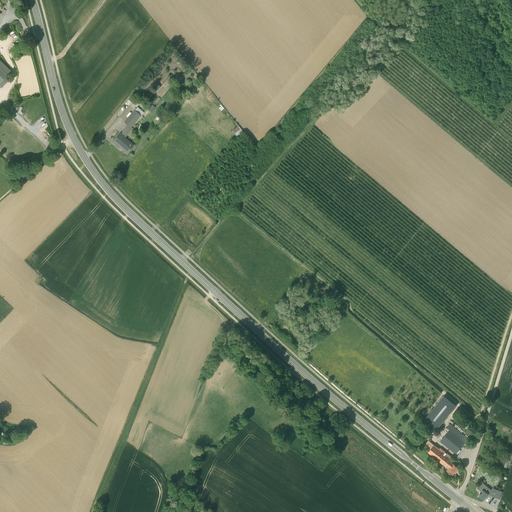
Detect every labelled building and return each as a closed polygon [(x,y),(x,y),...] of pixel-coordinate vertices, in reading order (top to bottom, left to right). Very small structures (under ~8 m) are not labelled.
[(0,82),(5,77),(11,71),(0,61),(0,82)] [(148,77),(136,91),(142,95),(154,82),(148,77)] [(154,94),(160,87),(156,84),(150,91),(154,94)] [(125,138),(132,129),(131,128),(141,116),(134,110),(124,122),(128,125),(121,134),(120,133),(113,141),(127,153),(134,145),(125,138)] [(237,137),(243,132),(238,126),(232,131),(237,137)] [(444,396),(425,419),(437,429),(456,406),(444,396)] [(449,430),(440,441),(456,454),(467,440),(468,440),(468,439),(450,424),(447,427),(450,430),(449,430)] [(434,445),(430,451),(428,452),(448,469),(447,471),(452,475),(454,473),(455,474),(460,468),(453,463),(450,461),(452,458),(440,448),(439,449),(434,445)] [(483,501),(489,495),(499,499),(502,492),(494,488),(491,491),(490,490),(491,489),(482,482),(477,489),(481,491),(479,494),(480,494),(478,497),(483,501)]
